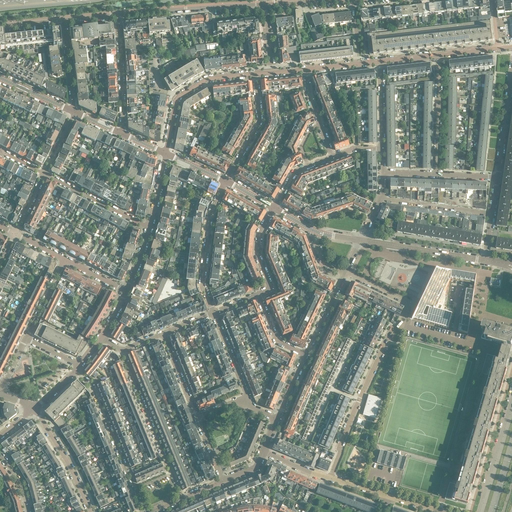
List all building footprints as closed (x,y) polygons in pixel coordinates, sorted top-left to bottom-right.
[(479,0),(480,8),(480,9),(489,8),(489,3),(488,3),(488,0),(479,0)] [(503,0),(495,0),(498,18),(506,17),(505,12),(503,0)] [(511,0),(503,0),(505,12),(511,11),(511,0)] [(295,11),(296,20),(296,24),(299,24),(298,22),(303,21),(303,19),(303,15),(302,15),(302,10),(301,10),(300,9),(298,9),(298,11),(297,11),(295,11)] [(208,14),(203,15),(203,23),(204,27),(211,26),(211,22),(210,15),(208,16),(208,14)] [(315,16),(311,18),(315,29),(322,26),(322,24),(319,17),(318,15),(317,15),(316,15),(315,15),(315,16)] [(322,16),(319,17),(322,24),(323,24),(323,25),(329,24),(328,15),(327,16),(326,15),(325,15),(324,16),(322,16)] [(194,16),(190,17),(191,20),(186,21),(189,28),(195,27),(194,16)] [(184,17),(179,18),(182,27),(183,27),(184,33),(189,31),(187,27),(184,17)] [(152,20),(148,20),(149,29),(149,34),(149,35),(152,35),(152,34),(159,33),(159,34),(160,34),(165,34),(165,33),(165,32),(169,32),(170,32),(169,22),(166,22),(165,18),(156,19),(152,19),(152,20)] [(174,18),(171,19),(170,19),(173,28),(174,32),(177,31),(178,34),(180,33),(174,18)] [(174,18),(180,33),(180,34),(182,33),(180,28),(182,27),(179,18),(174,18)] [(244,21),(245,29),(246,41),(248,41),(259,39),(259,34),(257,22),(254,22),(253,19),(244,20),(244,21)] [(244,21),(230,22),(231,31),(236,30),(236,33),(237,37),(241,36),(241,33),(241,30),(245,29),(244,21)] [(432,48),(435,48),(492,41),(491,32),(491,30),(490,21),(366,35),(364,35),(365,37),(365,41),(368,41),(369,49),(369,51),(370,55),(432,48)] [(216,23),(216,24),(217,32),(222,32),(223,41),(225,41),(225,38),(227,38),(227,34),(227,31),(231,31),(230,22),(216,23)] [(70,38),(69,38),(70,42),(71,41),(71,42),(71,43),(72,49),(71,49),(71,52),(72,52),(73,56),(72,57),(72,61),(73,61),(74,66),(84,64),(87,64),(86,50),(79,51),(79,49),(78,44),(75,43),(75,41),(78,41),(81,41),(80,41),(88,40),(94,40),(94,39),(98,38),(97,36),(114,34),(113,25),(111,24),(109,24),(109,23),(106,23),(106,25),(99,25),(99,24),(96,24),(96,26),(91,26),(91,25),(88,25),(88,27),(78,28),(77,26),(75,26),(75,28),(69,29),(70,38)] [(0,58),(1,58),(0,52),(0,49),(5,49),(6,53),(38,49),(38,48),(53,46),(61,46),(61,39),(60,29),(52,30),(52,31),(4,36),(3,31),(0,31),(0,58)] [(317,33),(312,35),(314,42),(326,38),(324,33),(318,35),(317,33)] [(135,39),(124,40),(125,52),(136,51),(140,50),(146,50),(146,44),(140,45),(139,41),(139,39),(135,39)] [(248,41),(249,55),(248,55),(248,58),(261,57),(261,53),(260,50),(259,42),(259,39),(248,41)] [(49,47),(50,58),(59,57),(57,47),(55,47),(49,47)] [(195,47),(189,49),(192,56),(198,55),(195,47)] [(184,58),(191,56),(189,50),(182,52),(184,58)] [(284,51),(279,52),(280,64),(291,63),(287,54),(287,53),(284,54),(284,51)] [(5,60),(0,60),(0,69),(46,91),(43,65),(39,64),(34,62),(34,63),(29,60),(29,61),(24,59),(23,59),(18,57),(18,58),(13,56),(8,54),(5,60)] [(236,54),(237,57),(238,68),(238,67),(245,66),(245,63),(246,63),(245,62),(245,56),(240,56),(240,54),(236,54)] [(261,61),(261,57),(248,58),(248,55),(247,55),(244,55),(245,56),(245,62),(246,63),(261,61)] [(204,62),(205,71),(206,72),(207,72),(208,71),(218,70),(219,70),(221,70),(222,70),(221,59),(220,59),(220,56),(209,57),(209,61),(205,61),(204,62)] [(59,57),(50,58),(51,68),(60,67),(59,57)] [(221,59),(222,70),(224,70),(224,69),(235,68),(236,69),(237,68),(238,68),(237,57),(220,59),(221,59)] [(197,60),(186,67),(193,79),(199,75),(204,72),(197,60)] [(84,64),(74,66),(75,75),(85,74),(84,64)] [(60,67),(51,68),(52,72),(52,73),(54,72),(54,75),(57,74),(57,77),(62,76),(61,67),(60,67)] [(186,67),(175,73),(182,85),(193,79),(186,67)] [(175,73),(164,80),(171,92),(182,85),(175,73)] [(85,74),(75,75),(76,85),(86,84),(85,74)] [(317,95),(318,95),(328,91),(326,86),(331,84),(327,74),(321,75),(317,77),(317,76),(316,76),(315,75),(312,76),(312,78),(316,89),(315,90),(317,95)] [(284,79),(283,79),(285,89),(289,89),(292,89),(292,88),(301,87),(301,82),(301,81),(302,80),(302,79),(301,78),(301,77),(300,77),(298,77),(286,79),(286,78),(284,78),(284,79)] [(262,91),(262,92),(263,97),(266,96),(266,91),(268,91),(285,89),(283,79),(281,79),(270,80),(268,80),(268,81),(265,81),(261,81),(261,82),(262,91)] [(49,83),(46,83),(46,91),(63,99),(65,95),(64,94),(66,90),(61,88),(61,89),(54,86),(55,85),(49,83)] [(229,85),(229,95),(246,94),(245,83),(244,83),(242,83),(231,85),(231,84),(229,85)] [(86,84),(76,85),(78,95),(77,95),(88,94),(88,93),(87,93),(86,84)] [(213,87),(212,87),(214,97),(229,95),(229,85),(228,85),(226,85),(215,87),(215,86),(213,86),(213,87)] [(207,89),(201,92),(205,98),(210,95),(207,89)] [(8,90),(3,100),(1,105),(2,106),(5,102),(8,104),(8,103),(13,92),(8,90)] [(323,110),(324,110),(333,107),(328,92),(328,91),(318,95),(317,96),(318,98),(319,98),(323,108),(322,108),(323,110)] [(13,92),(8,103),(6,108),(8,109),(10,105),(13,106),(14,105),(18,95),(13,92)] [(201,92),(196,95),(200,101),(205,98),(201,92)] [(153,100),(155,101),(159,101),(167,103),(167,101),(168,100),(168,99),(168,98),(166,97),(166,94),(161,93),(160,93),(159,96),(160,96),(160,97),(159,99),(153,98),(153,100)] [(300,96),(299,93),(296,94),(296,93),(294,94),(294,95),(292,96),(289,97),(296,113),(302,111),(302,110),(305,109),(305,108),(305,106),(304,106),(300,96)] [(88,94),(77,95),(78,102),(88,101),(88,100),(88,94)] [(18,95),(14,105),(13,106),(12,109),(17,111),(19,108),(24,97),(18,95)] [(196,95),(191,98),(195,104),(200,101),(196,95)] [(266,97),(265,98),(265,100),(266,100),(267,111),(266,111),(267,114),(277,113),(275,96),(266,97)] [(24,97),(19,108),(17,111),(21,113),(22,110),(24,111),(25,110),(29,100),(24,97)] [(191,98),(186,101),(190,107),(195,104),(191,98)] [(239,100),(241,117),(252,116),(251,113),(250,103),(250,102),(250,101),(250,100),(249,99),(248,99),(239,100)] [(29,100),(25,110),(30,113),(35,102),(29,100)] [(88,101),(78,102),(79,105),(79,106),(80,106),(86,109),(96,114),(97,112),(96,104),(95,103),(95,102),(92,100),(91,101),(91,102),(88,101),(88,100),(88,101)] [(183,104),(182,110),(189,111),(190,107),(186,101),(186,102),(184,103),(184,104),(183,104)] [(35,102),(30,113),(35,115),(36,113),(40,105),(35,102)] [(40,105),(36,113),(38,114),(36,120),(38,121),(41,115),(44,107),(40,105)] [(44,107),(41,115),(38,121),(40,122),(43,116),(45,117),(49,109),(44,107)] [(103,117),(107,109),(102,107),(98,115),(103,117)] [(340,123),(333,107),(324,110),(324,111),(323,111),(324,113),(325,113),(329,124),(328,124),(329,126),(330,127),(340,123)] [(49,109),(45,117),(47,118),(44,126),(46,126),(49,119),(53,111),(49,109)] [(108,120),(112,112),(107,109),(103,117),(108,120)] [(53,111),(49,119),(46,126),(48,128),(52,120),(54,121),(57,113),(53,111)] [(113,122),(117,114),(112,112),(108,120),(113,122)] [(57,113),(54,121),(56,122),(54,126),(56,127),(58,123),(62,115),(57,113)] [(266,126),(265,129),(273,134),(273,133),(273,134),(278,124),(280,124),(280,122),(278,122),(277,113),(267,114),(268,117),(269,122),(267,127),(266,126)] [(304,115),(302,117),(302,118),(310,122),(310,123),(313,122),(312,118),(311,118),(309,113),(306,114),(304,115)] [(62,115),(58,123),(56,127),(54,131),(59,133),(60,129),(58,128),(60,124),(63,125),(66,117),(62,115)] [(241,117),(235,129),(243,134),(244,134),(245,132),(250,122),(251,122),(252,120),(251,120),(252,119),(252,116),(241,117)] [(298,120),(292,132),(301,137),(305,130),(306,128),(307,124),(308,124),(308,125),(310,124),(310,123),(310,122),(302,118),(302,117),(300,116),(299,117),(298,117),(296,120),(298,120)] [(76,121),(72,129),(77,132),(78,128),(80,123),(76,121)] [(212,123),(206,123),(198,139),(203,142),(212,123)] [(334,140),(335,142),(346,138),(345,138),(340,123),(330,127),(329,127),(330,129),(331,129),(335,139),(334,140)] [(83,131),(82,133),(84,134),(83,137),(85,138),(87,135),(90,128),(86,126),(83,131)] [(288,126),(287,126),(283,127),(276,141),(277,142),(285,128),(287,129),(288,126)] [(90,128),(87,135),(83,143),(85,143),(87,138),(88,139),(89,136),(91,137),(94,130),(90,128)] [(43,131),(48,134),(56,138),(59,133),(50,129),(49,132),(44,130),(43,131)] [(72,129),(69,134),(76,137),(79,139),(80,137),(77,135),(78,134),(78,133),(77,133),(77,132),(72,129)] [(235,129),(226,144),(235,149),(235,148),(236,149),(237,147),(237,146),(242,137),(244,135),(243,135),(243,134),(235,129)] [(257,143),(265,148),(272,137),(271,137),(273,134),(265,129),(264,129),(263,131),(264,131),(258,141),(257,143)] [(94,130),(91,137),(94,138),(93,139),(91,142),(94,143),(96,140),(99,132),(94,130)] [(47,136),(46,138),(46,139),(47,139),(54,143),(56,138),(48,134),(43,131),(42,133),(47,136)] [(99,132),(96,140),(98,141),(94,149),(96,151),(100,142),(104,134),(99,132)] [(301,137),(292,132),(284,147),(291,151),(292,153),(296,152),(296,151),(297,151),(296,149),(295,149),(295,148),(297,145),(299,143),(298,143),(300,139),(302,137),(301,137)] [(7,136),(2,146),(6,148),(13,135),(11,134),(10,137),(7,136)] [(104,134),(100,142),(96,151),(98,152),(102,143),(104,144),(108,136),(104,134)] [(13,135),(6,148),(10,150),(14,143),(12,142),(15,137),(13,135)] [(108,136),(104,144),(103,148),(107,150),(109,146),(112,138),(108,136)] [(109,146),(107,150),(106,151),(109,152),(111,147),(113,148),(117,140),(112,138),(109,146)] [(335,150),(348,145),(348,144),(347,141),(346,138),(335,142),(332,143),(335,150)] [(14,143),(10,150),(14,152),(18,145),(21,140),(19,139),(17,142),(15,141),(14,143)] [(44,144),(52,147),(54,143),(47,139),(44,144)] [(67,139),(65,143),(72,147),(73,144),(79,147),(80,145),(74,142),(67,139)] [(183,151),(179,151),(189,155),(193,148),(197,140),(194,139),(190,147),(189,147),(186,146),(185,146),(184,150),(183,150),(183,151)] [(18,145),(14,152),(18,154),(23,145),(21,144),(23,141),(21,140),(18,145)] [(117,140),(113,148),(115,149),(113,153),(113,154),(115,155),(115,153),(117,150),(121,142),(117,140)] [(26,149),(22,157),(26,159),(30,151),(28,150),(32,143),(30,142),(27,147),(26,149)] [(122,152),(125,144),(121,142),(117,150),(114,156),(116,157),(120,151),(122,152)] [(65,143),(62,148),(70,152),(76,154),(77,153),(71,150),(72,147),(65,143)] [(235,149),(226,144),(225,143),(223,147),(221,151),(224,153),(224,152),(230,156),(233,152),(234,149),(235,149)] [(249,155),(248,157),(249,157),(248,158),(249,159),(257,163),(262,154),(264,151),(265,148),(257,143),(257,144),(256,144),(255,146),(250,155),(249,155)] [(43,153),(42,155),(47,158),(52,147),(44,144),(40,152),(43,153)] [(130,146),(125,144),(122,152),(120,156),(122,157),(120,161),(122,162),(126,154),(130,146)] [(23,145),(18,154),(22,157),(26,149),(27,147),(23,145)] [(30,151),(26,159),(30,161),(34,153),(36,150),(37,147),(35,146),(32,152),(30,151)] [(130,146),(126,154),(123,161),(125,161),(128,155),(130,156),(134,148),(130,146)] [(193,147),(189,155),(195,158),(199,150),(193,147)] [(62,148),(60,153),(67,157),(69,154),(73,156),(74,154),(70,152),(62,148)] [(134,148),(130,156),(129,160),(131,160),(128,166),(130,167),(131,165),(138,150),(134,148)] [(199,149),(199,150),(195,158),(196,159),(195,159),(197,160),(198,160),(208,164),(207,165),(209,165),(210,165),(214,156),(199,149)] [(140,151),(138,150),(131,165),(134,167),(137,160),(140,161),(143,152),(141,151),(140,151)] [(143,152),(140,161),(139,163),(144,165),(145,163),(146,161),(149,155),(148,155),(148,154),(146,153),(146,154),(143,152)] [(282,161),(280,165),(289,170),(292,166),(293,166),(294,166),(301,164),(300,162),(302,161),(301,158),(300,158),(298,153),(299,153),(299,152),(297,153),(296,152),(292,153),(292,155),(288,157),(284,159),(283,162),(282,161)] [(60,153),(58,157),(65,161),(69,163),(70,161),(66,159),(67,157),(60,153)] [(38,156),(34,163),(41,166),(43,166),(43,165),(47,158),(42,155),(41,157),(38,156)] [(149,155),(146,161),(145,163),(141,172),(146,175),(147,171),(149,167),(155,168),(157,159),(156,158),(155,157),(154,157),(149,155)] [(335,162),(334,162),(338,171),(338,172),(354,166),(350,157),(350,156),(349,155),(347,156),(347,157),(337,161),(337,160),(334,161),(335,162)] [(214,156),(210,165),(211,165),(210,166),(213,167),(213,166),(223,171),(222,171),(225,172),(226,171),(227,168),(228,168),(232,159),(227,156),(224,161),(214,156)] [(58,157),(56,162),(63,166),(64,164),(68,165),(69,163),(65,161),(58,157)] [(249,159),(246,165),(252,168),(252,169),(254,171),(255,170),(257,166),(256,166),(258,163),(257,163),(249,159)] [(6,160),(2,168),(0,172),(2,173),(4,169),(6,170),(11,162),(6,160)] [(319,168),(318,168),(322,177),(322,178),(338,172),(338,171),(334,162),(334,161),(331,162),(332,163),(321,167),(321,166),(319,167),(319,168)] [(11,162),(6,170),(8,171),(5,179),(7,180),(11,173),(15,164),(11,162)] [(56,162),(53,167),(65,173),(66,171),(62,168),(63,166),(56,162)] [(15,164),(11,173),(7,180),(9,181),(13,174),(15,175),(19,167),(15,164)] [(236,177),(235,178),(237,179),(238,178),(247,184),(249,185),(255,176),(245,171),(247,168),(242,165),(240,168),(239,168),(237,173),(235,176),(235,177),(236,177)] [(274,176),(272,180),(281,185),(281,184),(282,185),(283,183),(283,182),(285,178),(285,179),(286,177),(288,173),(290,171),(289,171),(289,170),(280,165),(274,175),(274,176)] [(169,175),(170,175),(177,178),(181,169),(173,166),(169,175)] [(19,167),(15,175),(17,177),(16,181),(17,181),(20,177),(24,169),(19,167)] [(53,167),(51,171),(52,172),(58,175),(60,173),(63,175),(64,172),(53,167)] [(130,167),(127,174),(126,177),(133,180),(132,182),(151,185),(152,185),(154,174),(147,171),(146,175),(141,172),(130,167)] [(77,175),(73,183),(77,185),(83,174),(83,173),(81,172),(83,169),(81,168),(80,170),(77,175)] [(303,174),(306,183),(307,183),(308,184),(317,180),(322,178),(322,177),(318,168),(316,168),(316,169),(305,173),(305,172),(303,173),(303,174)] [(24,169),(20,177),(17,182),(20,183),(20,181),(22,178),(24,179),(28,171),(24,169)] [(70,179),(69,181),(73,183),(77,175),(80,170),(78,169),(77,170),(74,169),(71,176),(69,179),(70,179)] [(181,169),(177,178),(178,179),(184,182),(186,183),(187,182),(190,175),(190,174),(181,169)] [(85,180),(81,187),(86,190),(90,182),(88,181),(93,171),(91,170),(88,174),(85,180)] [(511,171),(505,170),(503,184),(511,185),(511,171)] [(28,171),(24,179),(29,182),(33,174),(28,171)] [(83,174),(77,185),(81,187),(85,180),(88,174),(86,173),(85,176),(83,174)] [(33,174),(29,182),(34,184),(37,177),(37,175),(36,176),(33,174)] [(190,175),(187,182),(186,183),(196,187),(197,186),(201,178),(190,174),(190,175)] [(295,181),(290,190),(300,196),(306,186),(308,184),(307,183),(306,183),(303,174),(302,174),(300,174),(300,175),(299,175),(299,176),(298,176),(297,178),(298,178),(296,181),(295,181)] [(169,178),(168,181),(177,184),(178,179),(177,178),(170,175),(169,178)] [(94,184),(90,192),(94,194),(98,186),(100,183),(98,182),(101,177),(98,176),(94,184)] [(255,176),(249,185),(250,185),(250,186),(252,187),(261,192),(263,194),(264,193),(269,184),(255,176)] [(90,182),(86,190),(90,192),(94,184),(96,180),(97,178),(95,177),(92,183),(90,182)] [(201,178),(197,186),(196,187),(206,192),(207,191),(211,183),(201,178)] [(281,185),(272,180),(271,182),(276,185),(274,187),(269,184),(264,193),(264,194),(266,195),(270,197),(269,197),(272,199),(272,198),(273,199),(278,190),(281,185)] [(57,185),(47,181),(46,181),(44,185),(55,190),(57,185)] [(98,186),(94,194),(98,196),(102,188),(104,184),(101,182),(100,183),(98,186)] [(12,189),(21,194),(27,197),(29,193),(23,190),(21,189),(20,191),(13,188),(15,185),(11,183),(10,185),(9,187),(12,189)] [(21,189),(23,190),(29,193),(31,189),(25,185),(19,183),(18,185),(23,187),(21,189)] [(211,183),(207,191),(205,197),(211,199),(213,194),(217,186),(211,183)] [(473,183),(473,191),(472,208),(479,209),(480,191),(480,183),(473,183)] [(487,183),(480,183),(480,191),(479,209),(486,210),(486,199),(487,192),(488,192),(488,186),(487,186),(487,183)] [(102,188),(98,196),(102,198),(106,192),(108,187),(107,186),(105,185),(106,184),(104,184),(102,188)] [(110,194),(107,201),(111,203),(114,195),(113,194),(118,186),(115,184),(112,189),(110,194)] [(511,185),(503,184),(501,198),(511,199),(511,190),(511,185)] [(55,190),(44,185),(42,189),(52,194),(55,190)] [(106,192),(102,198),(107,201),(110,194),(112,189),(108,187),(106,192)] [(114,195),(111,203),(115,205),(119,197),(123,188),(121,187),(117,196),(114,195)] [(119,197),(115,205),(119,207),(123,200),(124,197),(122,196),(126,190),(123,188),(119,197)] [(18,195),(17,197),(21,199),(25,201),(27,197),(21,194),(11,189),(10,191),(18,195)] [(52,194),(42,189),(40,194),(50,199),(52,194)] [(60,198),(63,199),(60,205),(62,206),(65,200),(69,192),(64,190),(60,198)] [(6,191),(4,195),(4,196),(13,201),(15,196),(7,192),(6,191)] [(223,200),(222,200),(225,202),(236,208),(241,199),(242,198),(240,198),(230,192),(228,191),(227,191),(224,195),(225,195),(224,195),(225,196),(222,200),(223,200)] [(285,206),(287,207),(292,198),(291,197),(293,195),(292,194),(293,193),(290,191),(289,193),(282,204),(283,204),(282,205),(285,206)] [(69,192),(65,200),(62,206),(64,207),(67,201),(69,202),(73,194),(69,192)] [(123,200),(119,207),(124,210),(124,209),(127,201),(131,194),(129,193),(127,197),(126,196),(125,197),(124,197),(123,200)] [(50,199),(40,194),(38,198),(48,203),(50,199)] [(73,194),(69,202),(71,203),(71,204),(68,209),(70,210),(73,204),(77,197),(73,194)] [(350,196),(335,201),(338,211),(339,211),(341,210),(352,206),(356,197),(353,195),(352,197),(350,196)] [(15,196),(13,201),(16,202),(17,202),(19,203),(18,205),(22,208),(25,201),(21,199),(17,197),(15,196)] [(77,197),(73,204),(70,211),(72,212),(75,205),(78,206),(82,199),(77,197)] [(356,197),(352,206),(353,206),(353,207),(355,208),(355,207),(365,212),(367,214),(372,204),(370,203),(356,197)] [(48,203),(38,198),(36,203),(46,207),(48,203)] [(292,198),(287,207),(288,207),(288,208),(290,209),(290,208),(294,210),(293,211),(295,212),(296,212),(299,214),(301,215),(302,215),(302,216),(307,206),(307,205),(303,203),(302,203),(292,198)] [(501,198),(499,212),(509,213),(511,199),(501,198)] [(82,199),(78,206),(79,207),(76,214),(78,215),(82,209),(86,201),(82,199)] [(199,205),(207,209),(207,208),(209,204),(207,203),(204,201),(201,199),(199,205)] [(241,199),(236,208),(251,216),(256,207),(254,205),(253,206),(244,200),(242,199),(241,199)] [(86,201),(82,209),(78,215),(80,216),(84,210),(86,211),(90,203),(86,201)] [(124,209),(126,210),(126,211),(128,212),(128,211),(129,212),(129,211),(130,209),(131,206),(132,207),(133,204),(128,201),(127,201),(124,209)] [(335,201),(319,206),(322,216),(323,216),(325,216),(325,215),(336,212),(338,211),(335,201)] [(36,203),(34,207),(44,212),(46,207),(36,203)] [(90,203),(86,211),(88,212),(84,219),(86,221),(90,213),(94,205),(90,203)] [(5,210),(1,218),(5,220),(9,212),(11,208),(13,205),(11,204),(7,211),(5,210)] [(387,204),(385,208),(391,210),(390,211),(400,212),(401,205),(387,204)] [(94,205),(90,213),(86,221),(85,223),(87,224),(92,214),(94,215),(98,208),(94,205)] [(401,205),(400,212),(399,222),(413,224),(415,212),(424,213),(443,216),(442,222),(448,222),(449,217),(456,218),(456,220),(466,222),(466,219),(477,221),(476,231),(475,234),(482,235),(485,217),(401,205)] [(13,214),(9,222),(13,224),(14,223),(18,216),(19,213),(22,208),(18,206),(15,210),(13,214)] [(307,206),(302,216),(307,218),(309,219),(310,219),(311,220),(320,217),(320,218),(322,217),(322,216),(319,206),(312,209),(307,206)] [(34,207),(31,211),(42,216),(44,212),(34,207)] [(256,207),(251,216),(254,219),(255,219),(252,224),(257,227),(260,222),(265,213),(264,212),(262,210),(262,211),(261,210),(260,209),(259,209),(258,209),(259,208),(257,207),(256,208),(256,207)] [(383,207),(377,219),(385,222),(390,211),(391,210),(385,208),(383,207)] [(9,212),(5,220),(9,222),(13,214),(11,213),(13,209),(11,208),(9,212)] [(98,208),(94,215),(96,216),(93,223),(95,224),(98,217),(102,210),(98,208)] [(106,212),(102,210),(98,217),(95,224),(97,225),(100,218),(102,220),(106,212)] [(136,211),(135,216),(141,217),(140,218),(143,219),(144,217),(145,216),(145,215),(145,214),(145,212),(137,210),(136,211)] [(31,211),(29,216),(39,221),(42,216),(31,211)] [(218,213),(217,218),(225,219),(226,216),(225,216),(225,211),(221,211),(221,213),(220,213),(218,213)] [(106,212),(102,220),(103,220),(103,219),(105,220),(101,227),(103,228),(111,214),(106,212)] [(509,213),(499,212),(497,226),(507,227),(509,213)] [(161,216),(160,218),(168,220),(172,221),(173,219),(169,218),(170,215),(161,213),(160,216),(161,216)] [(115,216),(111,214),(107,221),(103,229),(105,230),(107,226),(109,227),(111,224),(115,216)] [(29,216),(27,220),(37,225),(39,221),(29,216)] [(115,216),(111,224),(109,227),(111,228),(110,232),(111,233),(115,226),(119,218),(115,216)] [(119,218),(115,226),(113,230),(115,231),(117,227),(119,228),(119,229),(123,221),(119,218)] [(274,218),(269,227),(267,229),(269,230),(271,231),(273,229),(273,230),(274,230),(279,221),(277,219),(275,218),(274,218)] [(388,219),(387,223),(387,227),(398,229),(399,223),(397,222),(397,221),(388,219)] [(27,220),(25,225),(35,230),(37,225),(27,220)] [(279,221),(274,230),(289,238),(294,229),(293,229),(293,228),(291,227),(288,225),(286,224),(282,222),(280,220),(280,221),(279,221)] [(413,224),(411,234),(418,235),(418,236),(421,236),(425,236),(427,226),(420,225),(421,220),(418,220),(417,225),(413,224)] [(123,221),(119,229),(124,231),(126,229),(125,228),(127,226),(128,225),(128,224),(127,223),(126,222),(125,223),(123,221)] [(398,229),(397,232),(404,233),(407,234),(407,233),(411,234),(413,224),(399,222),(399,223),(398,229)] [(157,229),(166,232),(167,226),(159,223),(158,226),(157,227),(157,228),(157,229)] [(243,229),(245,230),(254,233),(257,228),(256,227),(249,223),(247,226),(246,225),(243,229)] [(25,225),(23,228),(24,230),(34,235),(36,230),(35,230),(25,225)] [(427,226),(425,236),(432,238),(434,238),(439,239),(441,228),(440,228),(440,226),(436,225),(436,228),(427,226)] [(441,228),(439,239),(446,240),(448,241),(448,240),(453,241),(455,231),(455,228),(448,226),(448,230),(441,228)] [(289,238),(293,240),(293,241),(298,244),(299,248),(298,248),(299,248),(300,248),(308,245),(308,244),(308,243),(307,243),(304,236),(301,234),(301,233),(299,232),(299,231),(294,228),(294,229),(289,238)] [(455,231),(453,241),(460,242),(462,243),(462,242),(467,243),(469,230),(455,228),(455,231)] [(156,234),(164,237),(166,232),(157,229),(156,232),(155,233),(156,234)] [(245,230),(244,238),(253,239),(254,233),(245,230)] [(469,230),(467,243),(473,244),(473,245),(476,245),(481,246),(482,236),(482,235),(475,234),(476,231),(469,230)] [(48,242),(52,234),(47,231),(43,240),(48,242)] [(265,250),(265,252),(272,253),(276,252),(277,243),(278,237),(273,236),(271,236),(273,233),(270,232),(268,236),(267,236),(267,237),(266,239),(267,239),(266,250),(265,250)] [(52,245),(57,236),(52,234),(48,242),(52,245)] [(154,240),(163,243),(164,243),(165,237),(164,237),(156,234),(155,237),(154,238),(154,239),(154,240)] [(57,247),(62,239),(57,236),(52,245),(57,247)] [(511,246),(511,240),(498,238),(496,248),(503,249),(503,250),(506,250),(511,251),(511,246)] [(62,250),(66,241),(62,239),(57,247),(62,250)] [(153,240),(151,249),(159,253),(160,252),(160,253),(163,243),(154,240),(153,240)] [(66,241),(62,250),(67,252),(71,244),(66,241)] [(11,254),(8,260),(12,262),(14,260),(15,256),(17,253),(21,245),(17,243),(16,244),(13,250),(11,254)] [(71,244),(67,252),(72,255),(76,246),(71,244)] [(15,256),(20,259),(20,257),(22,255),(25,248),(21,245),(17,253),(15,256)] [(299,248),(298,248),(304,265),(314,261),(314,260),(313,258),(309,248),(310,248),(309,246),(308,246),(308,245),(300,248),(299,248)] [(76,246),(72,255),(77,257),(81,249),(76,246)] [(22,255),(20,257),(25,259),(26,257),(30,250),(25,248),(22,255)] [(86,251),(81,249),(77,257),(81,260),(86,251)] [(150,252),(150,254),(158,258),(159,253),(151,249),(150,252)] [(30,250),(26,257),(28,259),(26,262),(29,263),(31,260),(34,252),(30,250)] [(243,250),(242,258),(251,257),(252,251),(243,250)] [(91,254),(86,251),(81,260),(86,262),(91,254)] [(31,260),(29,263),(30,264),(31,265),(33,261),(35,262),(39,255),(34,252),(31,260)] [(265,252),(266,253),(265,254),(266,256),(267,259),(267,258),(271,269),(272,271),(282,267),(276,253),(276,252),(272,253),(265,252)] [(123,254),(122,258),(130,261),(130,260),(131,260),(131,259),(131,258),(132,256),(124,253),(123,254)] [(91,254),(86,262),(91,265),(96,257),(96,255),(94,254),(93,255),(91,254)] [(148,256),(147,259),(156,263),(158,258),(150,254),(149,256),(148,256)] [(39,255),(35,262),(37,263),(35,267),(38,268),(39,265),(39,264),(40,264),(43,257),(40,255),(39,255)] [(96,257),(91,265),(96,268),(101,259),(103,256),(100,255),(99,257),(96,255),(96,257)] [(39,265),(38,268),(40,269),(42,265),(44,267),(46,262),(47,261),(48,259),(43,257),(40,264),(39,264),(39,265)] [(251,257),(242,258),(246,265),(254,262),(251,257)] [(44,267),(42,270),(43,271),(45,271),(46,272),(45,274),(43,277),(43,278),(44,279),(45,275),(46,273),(51,265),(52,262),(48,260),(48,259),(47,261),(46,262),(44,267)] [(101,259),(96,268),(102,270),(107,260),(106,260),(106,262),(101,259)] [(147,259),(145,265),(154,269),(158,270),(160,268),(157,266),(158,264),(156,263),(147,259)] [(8,260),(5,264),(13,268),(19,271),(20,272),(21,270),(14,266),(15,263),(12,262),(8,260)] [(107,260),(102,270),(107,273),(111,265),(107,262),(108,261),(107,260)] [(314,261),(304,265),(310,280),(311,281),(311,282),(314,284),(319,275),(315,264),(315,263),(315,261),(314,261)] [(45,275),(44,279),(48,281),(51,275),(56,265),(56,264),(52,262),(51,265),(46,273),(45,275)] [(254,262),(246,265),(248,271),(256,267),(254,262)] [(5,264),(3,269),(11,272),(12,270),(18,273),(19,271),(13,268),(5,264)] [(111,265),(107,273),(112,276),(116,267),(116,266),(112,264),(111,265)] [(145,265),(143,270),(152,274),(154,275),(155,273),(152,272),(154,268),(154,269),(145,265)] [(116,267),(112,276),(117,278),(121,270),(116,267)] [(256,267),(248,271),(250,276),(258,273),(256,267)] [(282,267),(272,271),(273,272),(272,272),(273,274),(274,274),(278,284),(277,284),(278,286),(279,286),(289,282),(282,267)] [(70,271),(66,268),(61,278),(65,280),(70,271)] [(1,273),(9,277),(19,282),(21,278),(19,277),(17,276),(16,278),(10,275),(11,272),(3,269),(1,273)] [(452,272),(436,269),(422,300),(413,319),(448,329),(452,314),(436,310),(450,281),(451,280),(452,272)] [(121,270),(117,278),(121,280),(123,280),(126,273),(121,270)] [(143,270),(141,275),(150,279),(152,274),(143,270)] [(74,273),(70,271),(65,280),(70,283),(74,273)] [(1,273),(0,275),(0,278),(6,281),(8,279),(18,284),(19,282),(9,277),(1,273)] [(79,275),(74,273),(70,283),(74,285),(79,275)] [(258,273),(250,276),(252,281),(252,280),(253,281),(260,278),(258,273)] [(319,275),(314,284),(324,289),(324,288),(330,291),(334,282),(333,282),(334,281),(332,280),(331,281),(322,276),(322,275),(320,274),(319,275)] [(79,275),(74,285),(79,287),(83,278),(79,275)] [(141,275),(139,280),(147,284),(149,284),(151,279),(150,279),(141,275)] [(35,277),(34,280),(38,282),(40,282),(46,285),(48,281),(44,279),(43,278),(42,278),(40,277),(40,278),(39,279),(35,277)] [(154,305),(156,304),(167,279),(163,277),(152,302),(154,305)] [(83,278),(79,287),(83,289),(88,280),(83,278)] [(491,278),(490,286),(500,287),(501,280),(491,278)] [(186,279),(186,280),(188,280),(187,288),(188,292),(197,288),(197,285),(197,281),(195,280),(188,280),(186,279)] [(34,280),(33,281),(35,283),(37,284),(36,286),(40,288),(44,290),(46,285),(40,282),(38,282),(34,280)] [(88,280),(83,289),(87,292),(92,282),(88,280)] [(139,280),(137,285),(145,289),(147,284),(139,280)] [(220,281),(219,281),(210,280),(209,285),(212,285),(212,286),(212,288),(216,288),(216,287),(218,287),(218,284),(218,283),(220,283),(220,281)] [(87,292),(92,294),(97,285),(92,282),(87,292)] [(289,282),(279,286),(279,287),(280,289),(281,293),(282,294),(291,290),(288,283),(289,283),(289,282)] [(347,291),(345,295),(349,297),(347,301),(349,302),(351,298),(353,294),(355,289),(357,285),(351,282),(349,286),(349,287),(347,291)] [(410,283),(408,288),(418,293),(421,288),(410,283)] [(58,285),(56,289),(63,293),(73,298),(76,294),(60,286),(58,285)] [(101,287),(97,285),(92,294),(96,296),(101,287)] [(137,285),(135,290),(146,295),(147,293),(146,292),(147,290),(145,289),(137,285)] [(237,287),(237,288),(240,296),(241,296),(242,296),(243,295),(245,294),(244,293),(245,293),(243,287),(242,287),(242,286),(242,285),(237,287)] [(351,298),(352,298),(353,296),(366,302),(367,300),(371,292),(370,292),(368,291),(359,287),(360,287),(358,286),(357,286),(357,285),(355,289),(353,294),(351,298)] [(33,291),(34,291),(41,295),(44,290),(36,286),(35,289),(34,288),(33,290),(33,291)] [(197,288),(188,292),(190,296),(191,296),(191,297),(195,295),(196,295),(199,293),(197,288)] [(237,288),(232,290),(236,298),(238,297),(240,297),(240,296),(237,288)] [(56,289),(53,294),(60,298),(62,298),(63,296),(61,296),(63,293),(56,289)] [(116,295),(115,294),(108,291),(107,290),(105,295),(114,300),(116,295)] [(135,290),(133,294),(140,298),(141,296),(146,297),(146,295),(135,290)] [(232,290),(227,292),(231,300),(232,300),(233,300),(233,299),(236,298),(232,290)] [(281,293),(276,295),(278,300),(279,299),(279,300),(293,294),(291,290),(282,294),(281,293)] [(316,290),(308,306),(317,310),(318,310),(319,308),(323,298),(324,298),(325,296),(324,296),(325,295),(324,295),(324,294),(316,290)] [(32,293),(31,295),(39,299),(41,295),(34,291),(33,291),(32,293)] [(227,292),(222,294),(226,302),(228,301),(229,301),(230,301),(230,300),(231,300),(227,292)] [(366,302),(365,303),(367,304),(370,305),(371,304),(372,302),(375,295),(373,293),(371,292),(367,300),(366,302)] [(53,294),(51,299),(58,303),(59,300),(60,301),(62,298),(60,298),(53,294)] [(133,294),(131,299),(138,302),(144,305),(145,303),(142,302),(143,299),(140,298),(133,294)] [(201,302),(198,303),(201,312),(207,310),(200,294),(197,295),(199,299),(200,299),(201,302)] [(214,294),(212,295),(216,306),(221,304),(218,296),(217,296),(215,297),(214,295),(214,294)] [(222,294),(218,296),(221,304),(222,304),(223,303),(224,303),(226,302),(222,294)] [(28,299),(29,300),(37,304),(39,299),(31,295),(30,298),(29,297),(28,299)] [(111,304),(114,300),(105,295),(102,300),(111,304)] [(375,295),(372,302),(375,304),(373,307),(375,308),(380,296),(379,296),(378,295),(378,296),(375,295)] [(264,298),(267,305),(270,304),(270,303),(272,302),(270,297),(269,298),(268,297),(267,296),(265,297),(264,298)] [(380,296),(375,308),(376,308),(379,310),(380,308),(385,299),(382,298),(382,297),(381,297),(380,296)] [(25,304),(27,304),(35,308),(37,304),(29,300),(27,299),(25,298),(24,300),(26,301),(25,304)] [(51,299),(48,304),(57,308),(58,306),(57,305),(58,303),(51,299)] [(131,299),(129,303),(136,307),(139,308),(140,306),(141,306),(148,309),(148,307),(142,304),(138,302),(131,299)] [(270,303),(270,304),(270,307),(271,306),(275,316),(274,317),(275,319),(276,319),(286,315),(279,300),(279,299),(278,300),(272,302),(270,303)] [(380,308),(379,310),(384,312),(389,301),(388,300),(387,300),(385,299),(380,308)] [(109,309),(111,304),(102,300),(100,304),(109,309)] [(246,305),(249,314),(250,315),(254,313),(255,315),(256,317),(261,316),(255,301),(246,305)] [(340,306),(337,311),(347,316),(350,309),(352,310),(353,309),(359,312),(360,309),(352,305),(347,303),(346,302),(346,303),(343,301),(340,306)] [(389,301),(384,312),(385,312),(387,309),(390,311),(394,303),(391,302),(392,302),(391,301),(389,301)] [(129,303),(127,308),(135,312),(134,314),(139,316),(141,312),(137,311),(139,308),(136,307),(129,303)] [(198,304),(193,306),(197,314),(199,313),(201,313),(201,312),(198,303),(198,304)] [(394,303),(390,311),(393,312),(392,315),(393,316),(399,305),(397,304),(396,304),(394,303)] [(20,307),(25,309),(33,313),(35,308),(27,304),(25,308),(23,307),(24,306),(21,305),(20,307)] [(48,304),(46,309),(53,313),(55,310),(56,310),(57,308),(48,304)] [(106,314),(109,309),(100,304),(97,309),(106,314)] [(188,306),(189,308),(192,316),(193,316),(194,315),(195,315),(197,314),(193,306),(192,304),(188,306)] [(241,307),(244,316),(249,314),(246,305),(243,306),(241,307)] [(399,305),(393,316),(395,317),(395,316),(398,317),(403,308),(401,306),(399,305)] [(303,316),(301,321),(310,325),(311,325),(312,323),(311,323),(316,313),(317,313),(318,311),(317,311),(317,310),(308,306),(304,314),(300,312),(300,310),(298,310),(297,316),(300,316),(300,315),(303,316)] [(23,312),(22,314),(30,318),(33,313),(25,309),(20,307),(19,309),(22,310),(21,311),(23,312)] [(238,308),(236,310),(236,311),(238,316),(239,316),(239,318),(244,316),(241,307),(240,308),(240,307),(238,308)] [(127,308),(124,313),(132,318),(137,321),(138,318),(142,320),(143,318),(139,316),(134,314),(135,312),(127,308)] [(189,308),(184,310),(187,318),(189,317),(190,317),(191,317),(191,316),(192,316),(189,308)] [(46,309),(43,314),(51,318),(52,318),(53,316),(52,315),(53,313),(46,309)] [(106,314),(97,309),(95,313),(104,318),(106,314)] [(168,312),(170,316),(173,324),(174,324),(175,323),(178,322),(174,314),(173,310),(168,312)] [(184,310),(179,312),(182,320),(183,320),(185,319),(187,318),(184,310)] [(330,325),(330,326),(339,330),(346,316),(347,316),(337,311),(336,313),(331,323),(330,325)] [(179,312),(174,314),(178,322),(180,321),(182,321),(182,320),(179,312)] [(222,320),(222,321),(231,317),(229,313),(229,312),(220,316),(221,318),(221,319),(222,320)] [(104,318),(95,313),(92,317),(101,323),(104,318)] [(124,313),(121,318),(130,323),(132,324),(134,322),(131,320),(132,318),(124,313)] [(19,318),(20,318),(28,322),(30,318),(22,314),(21,316),(20,316),(19,318)] [(43,314),(41,319),(48,322),(50,320),(54,322),(55,320),(51,318),(43,314)] [(286,315),(276,319),(276,320),(277,322),(281,332),(282,334),(283,335),(291,331),(291,332),(292,330),(290,325),(286,315)] [(170,316),(165,318),(168,326),(170,325),(171,325),(172,325),(172,324),(173,324),(170,316)] [(251,320),(257,336),(267,332),(267,331),(266,329),(261,319),(262,319),(261,317),(260,317),(260,316),(261,316),(251,319),(251,320)] [(373,318),(373,320),(384,325),(385,322),(385,323),(386,321),(375,316),(374,318),(373,318)] [(101,323),(92,317),(90,322),(98,327),(101,323)] [(231,317),(222,321),(223,321),(222,322),(223,323),(224,325),(233,322),(231,317)] [(19,321),(18,323),(26,327),(28,322),(20,318),(19,318),(18,321),(19,321)] [(119,322),(126,326),(127,327),(130,323),(121,318),(119,322)] [(165,318),(160,320),(163,328),(164,328),(165,327),(166,327),(168,326),(165,318)] [(202,323),(202,324),(203,325),(202,325),(204,328),(213,325),(212,325),(210,320),(202,323)] [(384,325),(373,320),(371,322),(375,324),(374,326),(382,330),(383,329),(383,328),(383,327),(384,325)] [(155,321),(150,323),(154,332),(156,331),(159,330),(155,321)] [(294,335),(303,340),(304,340),(305,338),(304,337),(309,328),(310,328),(311,326),(310,325),(301,321),(294,335)] [(81,349),(79,348),(80,345),(84,347),(86,344),(87,344),(88,342),(79,336),(78,337),(76,341),(40,322),(39,324),(40,324),(37,329),(34,336),(38,338),(41,339),(42,338),(44,340),(44,341),(51,344),(55,346),(55,345),(58,346),(57,347),(65,351),(68,353),(68,352),(71,353),(71,354),(75,356),(77,352),(77,351),(79,352),(81,349)] [(98,327),(90,322),(87,326),(95,332),(98,327)] [(119,322),(116,327),(123,331),(125,327),(127,328),(126,329),(129,331),(130,329),(126,326),(119,322)] [(233,322),(224,325),(225,328),(226,330),(235,326),(233,322)] [(496,327),(484,324),(482,331),(483,332),(481,339),(492,342),(491,343),(501,346),(501,344),(511,348),(511,347),(511,331),(506,330),(507,325),(504,324),(504,325),(500,324),(500,323),(497,322),(496,327)] [(15,327),(15,328),(23,332),(26,327),(18,323),(16,326),(16,325),(15,327)] [(150,323),(145,325),(148,333),(149,334),(151,333),(153,332),(154,332),(150,323)] [(135,331),(135,332),(137,338),(143,336),(140,328),(139,325),(137,329),(136,329),(135,331)] [(140,327),(140,328),(143,336),(149,334),(148,333),(145,325),(140,327)] [(213,325),(204,328),(206,333),(214,330),(214,329),(214,327),(213,327),(212,325),(213,325)] [(370,325),(368,329),(379,335),(381,332),(382,331),(382,330),(374,326),(374,327),(370,325)] [(95,332),(87,326),(84,330),(92,336),(95,332)] [(235,326),(226,330),(226,331),(227,333),(228,335),(237,331),(235,326)] [(323,340),(323,341),(332,345),(335,340),(339,330),(330,326),(329,326),(328,328),(329,328),(324,338),(323,340)] [(460,326),(459,332),(467,334),(468,334),(469,327),(460,326)] [(14,330),(13,332),(21,336),(23,332),(15,328),(15,327),(14,330)] [(116,327),(113,332),(120,336),(124,338),(128,340),(129,338),(125,336),(121,334),(121,333),(123,331),(116,327)] [(196,327),(195,327),(193,328),(192,327),(191,328),(190,328),(190,329),(193,337),(197,336),(199,335),(198,333),(196,327)] [(187,330),(185,331),(185,332),(187,338),(188,337),(188,339),(189,339),(189,341),(192,340),(191,338),(193,337),(190,329),(189,329),(188,329),(187,330)] [(379,335),(368,329),(366,334),(369,335),(378,340),(378,338),(379,337),(378,336),(379,335)] [(92,336),(84,330),(81,335),(89,341),(92,336)] [(214,330),(206,333),(207,336),(206,336),(206,337),(206,339),(208,338),(216,335),(215,332),(216,332),(215,331),(215,330),(214,330)] [(237,331),(228,335),(229,337),(229,338),(229,339),(230,339),(230,340),(239,336),(237,331)] [(13,332),(11,337),(19,341),(21,336),(13,332)] [(120,336),(113,332),(111,335),(111,337),(117,340),(119,337),(121,338),(121,339),(123,340),(124,338),(120,336)] [(267,332),(257,336),(264,351),(264,352),(273,348),(272,348),(273,347),(272,345),(268,334),(267,332)] [(169,337),(171,342),(180,338),(183,337),(181,335),(179,336),(179,334),(178,335),(178,333),(169,337)] [(216,335),(208,338),(210,343),(218,339),(218,338),(218,337),(217,337),(216,335)] [(290,341),(290,342),(303,348),(306,341),(303,340),(294,335),(293,335),(291,339),(290,339),(289,341),(290,341)] [(365,336),(364,338),(375,344),(376,341),(377,341),(377,340),(378,340),(369,335),(368,338),(365,336)] [(180,338),(171,342),(172,342),(172,344),(173,346),(174,347),(182,343),(181,340),(183,339),(186,337),(186,336),(183,337),(180,338)] [(239,336),(230,340),(230,341),(231,342),(231,343),(232,344),(241,341),(239,336)] [(11,337),(9,341),(17,345),(19,341),(11,337)] [(364,338),(363,341),(366,343),(365,345),(373,349),(374,346),(375,344),(364,338)] [(210,343),(212,348),(220,344),(219,342),(220,342),(219,340),(218,340),(218,339),(210,343)] [(0,341),(0,342),(6,346),(14,350),(17,345),(9,341),(7,344),(5,343),(0,341)] [(159,341),(151,344),(152,346),(153,349),(161,345),(159,341)] [(241,341),(232,344),(233,347),(233,349),(234,349),(243,346),(241,341)] [(316,355),(316,356),(326,360),(325,359),(332,345),(323,341),(322,341),(321,343),(322,343),(317,353),(316,355)] [(5,349),(4,351),(12,355),(14,350),(6,346),(0,342),(0,345),(3,347),(3,348),(5,349)] [(182,343),(174,347),(173,348),(174,349),(175,349),(176,351),(184,348),(187,346),(186,345),(183,346),(182,343)] [(214,353),(222,349),(222,348),(222,347),(221,347),(220,344),(212,348),(214,353)] [(161,345),(153,349),(155,354),(163,351),(163,350),(163,349),(163,348),(162,348),(161,345)] [(487,355),(482,374),(488,376),(483,394),(480,404),(479,405),(479,406),(476,417),(471,435),(470,438),(467,448),(465,456),(462,467),(461,469),(456,484),(450,483),(445,499),(456,502),(457,501),(468,504),(471,494),(469,494),(470,492),(472,492),(474,486),(477,474),(480,463),(478,463),(479,460),(481,461),(483,455),(482,454),(489,432),(488,432),(488,429),(490,430),(492,423),(498,401),(497,400),(497,398),(499,399),(501,392),(507,370),(506,369),(506,367),(508,367),(510,362),(508,361),(510,355),(511,348),(503,345),(500,353),(499,358),(487,355)] [(243,346),(234,349),(234,350),(235,352),(236,354),(245,351),(243,346)] [(372,350),(363,346),(361,351),(370,355),(372,350)] [(109,351),(110,351),(104,347),(103,347),(100,351),(107,355),(108,357),(110,354),(108,353),(109,351)] [(184,348),(176,351),(176,354),(177,356),(186,353),(184,348)] [(264,352),(264,351),(263,352),(262,351),(259,353),(263,362),(268,364),(270,359),(270,358),(274,349),(273,348),(264,352)] [(222,349),(214,353),(216,358),(224,354),(223,352),(224,351),(223,350),(222,350),(222,349)] [(270,358),(270,359),(285,366),(285,365),(289,356),(274,349),(270,358)] [(0,354),(2,355),(10,359),(12,355),(4,351),(2,355),(0,354),(1,353),(0,352),(0,354)] [(107,355),(100,351),(97,355),(103,360),(105,357),(107,359),(108,357),(107,355)] [(127,354),(129,359),(137,356),(138,356),(137,353),(136,354),(135,351),(127,354)] [(163,351),(155,354),(157,359),(165,355),(164,353),(165,352),(164,351),(163,351)] [(245,351),(236,354),(237,356),(237,357),(237,358),(238,358),(238,359),(247,355),(245,351)] [(367,360),(370,355),(361,351),(359,356),(358,355),(357,356),(367,360)] [(186,353),(177,356),(178,357),(177,357),(178,359),(179,359),(179,361),(188,358),(186,353)] [(0,356),(1,357),(0,358),(0,360),(7,364),(10,359),(2,355),(0,354),(0,356)] [(224,354),(216,358),(218,362),(226,359),(226,358),(226,357),(225,356),(224,354)] [(247,355),(238,359),(238,360),(238,361),(239,361),(240,364),(249,360),(255,357),(254,355),(250,357),(249,354),(247,355)] [(289,356),(285,365),(285,366),(290,368),(291,365),(295,356),(290,354),(289,356)] [(97,355),(93,359),(101,365),(102,363),(102,362),(103,360),(97,355)] [(165,355),(157,359),(159,364),(167,360),(167,359),(167,357),(166,357),(165,355)] [(137,356),(129,359),(131,364),(139,361),(138,358),(139,358),(138,356),(137,356)] [(310,370),(309,371),(319,375),(319,374),(321,375),(322,372),(321,372),(326,360),(316,356),(315,358),(311,368),(310,368),(309,370),(310,370)] [(365,365),(367,360),(357,356),(355,360),(365,365)] [(249,360),(240,364),(241,366),(241,367),(241,368),(242,368),(253,364),(252,361),(256,360),(255,357),(249,360)] [(188,358),(179,361),(180,363),(180,364),(181,365),(181,366),(190,362),(188,358)] [(93,359),(90,363),(97,369),(97,368),(99,366),(99,367),(101,365),(93,359)] [(226,359),(218,362),(220,367),(228,364),(227,362),(228,361),(227,360),(226,359)] [(167,360),(159,364),(161,369),(169,365),(168,363),(169,362),(168,361),(167,360)] [(363,370),(365,365),(355,360),(353,365),(352,365),(363,370)] [(190,362),(181,366),(182,366),(181,367),(182,369),(183,369),(183,371),(192,367),(190,362)] [(90,363),(87,368),(93,373),(94,374),(95,372),(95,371),(97,369),(90,363)] [(112,366),(113,369),(114,371),(122,368),(120,363),(115,365),(112,366)] [(228,364),(220,367),(222,372),(230,368),(230,366),(229,366),(228,364)] [(253,364),(242,368),(242,369),(242,371),(243,371),(244,373),(252,370),(254,369),(255,369),(253,364)] [(142,365),(141,366),(133,369),(136,374),(143,371),(142,368),(143,368),(142,365)] [(169,365),(161,369),(163,373),(171,370),(171,369),(171,367),(170,367),(169,365)] [(360,375),(363,370),(352,365),(349,370),(360,375)] [(192,367),(183,371),(184,373),(184,374),(185,376),(194,372),(192,367)] [(93,373),(87,368),(84,371),(84,373),(89,377),(90,377),(91,375),(92,376),(94,374),(93,373)] [(122,368),(114,371),(114,373),(115,374),(115,373),(116,376),(124,373),(122,368)] [(230,368),(222,372),(224,377),(225,376),(226,377),(231,374),(232,373),(231,371),(232,371),(231,369),(230,369),(230,368)] [(279,368),(277,374),(285,378),(286,378),(288,372),(279,368)] [(252,370),(244,373),(245,376),(245,377),(246,378),(254,375),(253,371),(255,371),(254,369),(252,370)] [(171,370),(163,373),(165,378),(173,375),(172,372),(173,372),(172,370),(171,370)] [(358,380),(360,375),(349,370),(350,370),(348,375),(358,380)] [(143,371),(136,374),(138,379),(144,377),(145,376),(146,375),(145,373),(144,374),(143,371)] [(303,383),(302,385),(312,390),(317,380),(319,375),(309,371),(308,373),(304,383),(303,383)] [(194,372),(185,376),(186,376),(185,377),(186,378),(187,381),(196,377),(194,372)] [(124,373),(116,376),(118,379),(116,379),(117,381),(126,378),(124,373)] [(254,375),(246,378),(246,379),(246,381),(247,381),(248,383),(264,376),(264,374),(256,377),(254,375)] [(277,374),(275,380),(283,384),(284,381),(285,381),(285,379),(285,378),(277,374)] [(173,375),(165,378),(167,383),(175,379),(175,378),(175,377),(174,377),(173,375)] [(356,385),(358,380),(348,375),(346,380),(356,385)] [(144,377),(138,379),(139,384),(148,380),(146,376),(145,376),(144,377)] [(264,376),(248,383),(249,385),(248,386),(249,387),(250,387),(258,384),(257,381),(265,378),(264,376)] [(196,377),(187,381),(188,383),(189,385),(189,386),(198,382),(196,377)] [(126,378),(117,381),(118,384),(119,383),(121,386),(122,386),(128,383),(126,378)] [(175,379),(167,383),(169,388),(177,384),(176,382),(177,382),(176,380),(175,379)] [(85,391),(84,390),(85,389),(77,380),(73,383),(68,388),(63,393),(58,398),(52,404),(47,408),(45,410),(44,412),(54,422),(56,420),(57,419),(60,417),(59,416),(85,391)] [(97,384),(96,384),(97,387),(98,389),(102,388),(104,387),(106,386),(107,386),(107,385),(109,384),(109,383),(108,381),(107,380),(104,381),(100,383),(98,383),(97,384)] [(148,380),(139,384),(141,388),(150,385),(148,380)] [(275,380),(271,390),(279,394),(281,390),(280,389),(281,388),(281,389),(282,387),(281,386),(283,384),(275,380)] [(354,390),(356,385),(346,380),(347,381),(345,385),(344,385),(354,390)] [(198,382),(189,386),(190,386),(189,387),(190,388),(191,390),(200,387),(198,382)] [(227,385),(229,391),(238,388),(235,382),(227,385)] [(122,388),(121,389),(121,390),(122,391),(125,390),(130,388),(129,385),(128,383),(122,386),(123,388),(122,388)] [(102,388),(98,389),(99,389),(100,392),(100,394),(102,393),(106,391),(108,391),(110,390),(111,389),(111,388),(109,384),(107,385),(107,386),(106,386),(104,387),(102,388)] [(177,384),(169,388),(171,393),(179,389),(178,387),(179,387),(178,385),(177,384)] [(258,384),(250,387),(250,388),(250,389),(250,390),(251,390),(252,392),(260,389),(258,384)] [(150,385),(141,388),(143,393),(152,389),(150,385)] [(219,389),(221,395),(229,391),(227,385),(219,389)] [(296,400),(296,401),(305,405),(312,390),(302,385),(302,386),(301,388),(297,398),(296,398),(296,400)] [(354,390),(344,385),(341,390),(351,395),(354,390)] [(200,387),(191,390),(192,393),(193,395),(194,395),(195,395),(200,393),(200,392),(202,392),(200,387)] [(212,391),(212,392),(211,392),(213,398),(221,395),(219,389),(218,387),(215,389),(215,390),(212,391)] [(102,393),(100,394),(101,396),(102,398),(107,396),(110,395),(113,394),(112,392),(111,389),(110,390),(108,391),(106,391),(102,393)] [(152,389),(143,393),(145,398),(154,394),(152,389)] [(179,389),(171,393),(173,398),(181,394),(180,392),(180,391),(180,390),(179,390),(179,389)] [(260,389),(252,392),(253,395),(252,395),(253,397),(254,397),(260,395),(262,394),(260,389)] [(269,394),(266,401),(275,405),(276,400),(279,395),(279,394),(271,390),(270,391),(266,389),(265,392),(269,394)] [(107,396),(102,398),(103,400),(104,403),(105,402),(108,401),(112,400),(113,399),(115,399),(115,398),(115,397),(114,396),(114,395),(113,394),(110,395),(107,396)] [(154,394),(145,398),(147,402),(156,399),(154,394)] [(181,394),(173,398),(175,402),(183,399),(183,398),(183,396),(182,396),(181,394)] [(260,395),(254,397),(256,403),(264,406),(266,401),(262,399),(260,395)] [(347,404),(349,399),(339,395),(337,400),(347,404)] [(375,418),(381,398),(380,398),(375,397),(374,401),(370,400),(371,396),(369,395),(368,395),(368,402),(366,407),(365,407),(362,415),(363,415),(364,412),(370,414),(369,417),(373,418),(375,418)] [(206,398),(210,406),(212,405),(213,406),(214,405),(215,404),(212,396),(206,398)] [(105,402),(104,403),(105,406),(106,407),(110,406),(113,404),(116,403),(117,403),(116,400),(115,398),(115,399),(113,399),(112,400),(108,401),(105,402)] [(206,398),(201,400),(205,408),(206,408),(207,408),(207,407),(210,406),(206,398)] [(85,401),(86,404),(83,405),(83,406),(82,406),(82,405),(79,406),(80,409),(87,406),(94,404),(92,399),(85,401)] [(156,399),(147,402),(149,407),(158,403),(156,399)] [(183,399),(175,402),(173,403),(174,406),(172,407),(172,409),(177,407),(185,404),(184,401),(184,399),(183,399)] [(197,402),(196,402),(199,411),(205,408),(201,400),(197,401),(197,402)] [(345,409),(347,404),(337,400),(338,400),(336,405),(335,405),(345,409)] [(266,401),(264,406),(273,410),(275,405),(266,401)] [(289,416),(299,420),(305,405),(296,401),(295,401),(294,403),(295,403),(290,414),(289,416)] [(0,421),(3,424),(15,414),(17,413),(16,409),(14,408),(0,403),(0,421)] [(110,406),(106,407),(107,410),(108,412),(110,411),(111,411),(113,410),(115,409),(117,408),(119,408),(118,405),(117,403),(116,403),(113,404),(110,406)] [(158,403),(149,407),(151,412),(160,408),(158,403)] [(94,404),(87,406),(80,409),(81,412),(84,411),(83,410),(88,409),(89,411),(96,408),(94,404)] [(185,404),(177,407),(175,408),(176,410),(178,409),(179,412),(187,409),(185,404)] [(343,414),(345,409),(335,405),(333,410),(343,414)] [(84,418),(97,413),(96,408),(89,411),(90,413),(86,415),(86,414),(83,415),(84,418)] [(110,411),(108,412),(109,414),(110,417),(113,416),(113,415),(116,414),(117,414),(119,413),(121,412),(120,410),(119,408),(117,408),(115,409),(113,410),(111,411),(110,411)] [(160,408),(151,412),(153,416),(161,412),(160,408)] [(187,409),(179,412),(180,415),(178,415),(179,418),(181,417),(189,414),(187,409)] [(341,419),(343,414),(333,410),(331,415),(341,419)] [(113,416),(110,417),(110,418),(111,421),(112,421),(116,419),(120,418),(123,417),(122,415),(121,412),(119,413),(117,414),(116,414),(113,415),(113,416)] [(161,412),(153,416),(155,421),(163,417),(161,412)] [(92,418),(93,420),(99,417),(97,413),(84,418),(85,421),(87,420),(87,419),(88,419),(92,418)] [(307,413),(303,420),(308,422),(311,415),(307,413)] [(189,414),(181,417),(183,422),(191,419),(191,418),(190,416),(189,414)] [(339,424),(341,419),(331,415),(329,420),(339,424)] [(283,431),(283,432),(285,433),(288,435),(290,435),(292,436),(299,420),(289,416),(289,417),(288,419),(284,429),(283,429),(283,431)] [(65,423),(64,421),(62,420),(61,418),(60,417),(57,419),(56,420),(54,422),(55,424),(57,425),(58,426),(58,427),(59,428),(62,426),(63,425),(65,423)] [(93,420),(90,421),(92,426),(101,422),(99,417),(93,420)] [(116,419),(112,421),(113,424),(113,426),(116,425),(121,423),(124,422),(123,419),(123,417),(120,418),(116,419)] [(163,417),(155,421),(157,425),(165,422),(163,417)] [(254,421),(253,425),(261,428),(263,423),(252,418),(251,420),(254,421)] [(191,419),(183,422),(185,427),(193,423),(192,421),(192,419),(191,419)] [(337,429),(339,424),(329,420),(327,425),(337,429)] [(31,421),(27,424),(34,433),(34,434),(36,433),(35,432),(34,430),(37,427),(36,425),(35,426),(31,421)] [(103,427),(101,422),(92,426),(94,431),(96,429),(103,427)] [(116,425),(113,426),(114,429),(115,431),(117,430),(118,430),(123,427),(124,427),(125,427),(126,426),(126,424),(124,422),(121,423),(116,425)] [(165,422),(157,425),(158,430),(167,426),(165,422)] [(193,423),(185,427),(187,432),(195,428),(195,427),(195,426),(194,426),(193,423)] [(34,433),(27,424),(22,428),(23,428),(28,435),(30,432),(32,434),(34,433)] [(60,430),(63,435),(72,430),(71,428),(70,428),(68,425),(60,430)] [(253,425),(251,429),(259,433),(261,428),(253,425)] [(335,434),(337,429),(327,425),(325,430),(324,429),(335,434)] [(117,430),(115,431),(116,433),(117,435),(119,435),(125,432),(126,432),(128,431),(127,429),(126,426),(125,427),(124,427),(123,427),(118,430),(117,430)] [(167,426),(158,430),(160,435),(169,431),(167,426)] [(95,436),(105,431),(103,427),(96,429),(94,431),(93,431),(95,436)] [(28,434),(23,428),(18,432),(23,438),(25,436),(27,439),(30,437),(28,434)] [(251,429),(249,434),(257,438),(259,433),(251,429)] [(333,439),(335,434),(324,429),(322,434),(333,439)] [(66,440),(73,435),(74,435),(72,432),(73,431),(72,430),(63,435),(66,440)] [(119,435),(117,435),(118,437),(119,439),(119,440),(130,435),(129,433),(128,431),(126,432),(125,432),(119,435)] [(169,431),(160,435),(162,439),(171,436),(170,433),(169,431)] [(18,432),(14,435),(21,443),(22,445),(24,444),(23,442),(21,439),(23,438),(18,432)] [(189,436),(190,438),(191,441),(199,438),(199,437),(198,436),(197,433),(189,436)] [(36,437),(34,438),(34,439),(36,442),(34,443),(35,445),(38,443),(40,441),(44,439),(41,434),(36,437)] [(249,434),(247,439),(255,442),(257,438),(249,434)] [(333,439),(322,434),(319,439),(331,444),(333,439)] [(10,438),(13,442),(15,444),(17,443),(18,445),(21,443),(14,435),(10,438)] [(73,435),(66,440),(69,444),(79,438),(77,436),(75,437),(73,435)] [(130,435),(119,440),(120,442),(121,444),(132,440),(131,438),(130,435)] [(101,441),(98,443),(97,443),(97,442),(94,443),(95,446),(98,445),(99,445),(109,441),(107,436),(100,439),(101,441)] [(171,436),(162,439),(164,444),(173,440),(171,436)] [(10,438),(5,441),(12,450),(14,448),(12,446),(15,444),(13,442),(10,438)] [(79,438),(69,444),(72,449),(77,446),(79,445),(78,442),(80,441),(79,438)] [(199,438),(191,441),(190,442),(192,446),(193,446),(201,442),(200,441),(200,440),(200,439),(199,439),(199,438)] [(44,439),(40,441),(38,443),(35,445),(36,446),(38,445),(40,448),(42,447),(47,444),(44,439)] [(247,439),(245,444),(253,447),(255,442),(247,439)] [(276,450),(286,454),(288,456),(292,445),(292,446),(277,439),(273,449),(276,450)] [(319,439),(317,444),(324,447),(328,449),(331,444),(319,439)] [(132,440),(121,444),(122,447),(123,449),(126,447),(127,447),(128,447),(130,446),(131,446),(134,444),(133,442),(132,440)] [(173,440),(164,444),(166,448),(175,445),(173,440)] [(1,444),(4,449),(6,451),(9,449),(10,451),(12,450),(5,441),(1,444)] [(201,442),(193,446),(195,451),(203,447),(202,445),(201,442)] [(42,447),(40,448),(37,449),(39,452),(41,451),(43,453),(45,451),(49,448),(47,444),(42,447)] [(126,447),(123,449),(124,452),(125,454),(125,453),(127,453),(128,452),(131,451),(132,451),(136,449),(135,447),(134,444),(131,446),(130,446),(128,447),(127,447),(126,447)] [(245,444),(243,448),(251,452),(253,447),(245,444)] [(77,446),(72,449),(75,453),(84,447),(83,445),(80,446),(79,445),(77,446)] [(101,452),(102,452),(101,453),(100,452),(98,452),(99,455),(102,454),(112,450),(111,445),(104,448),(105,450),(101,452)] [(175,445),(166,448),(168,453),(177,449),(175,445)] [(292,445),(288,456),(291,457),(291,456),(301,460),(301,461),(303,462),(308,452),(292,445)] [(84,447),(75,453),(78,458),(83,455),(85,454),(83,452),(86,450),(84,447)] [(203,447),(195,451),(196,454),(193,455),(194,457),(197,456),(205,453),(204,450),(204,449),(203,448),(203,447)] [(45,451),(43,453),(44,455),(41,456),(43,459),(52,453),(49,448),(45,451)] [(243,448),(241,453),(249,456),(251,452),(243,448)] [(125,453),(125,454),(125,455),(126,457),(127,458),(128,458),(131,457),(133,456),(134,455),(135,455),(138,454),(137,451),(136,449),(132,451),(131,451),(128,452),(127,453),(125,453)] [(177,449),(168,453),(170,458),(179,454),(177,449)] [(112,450),(102,454),(99,455),(101,458),(103,457),(103,456),(107,455),(108,457),(114,454),(112,450)] [(308,452),(303,462),(307,463),(309,464),(308,466),(313,468),(318,456),(310,453),(311,450),(309,450),(308,452)] [(405,458),(380,451),(377,463),(402,470),(405,458)] [(13,455),(11,456),(14,461),(23,455),(22,453),(20,455),(18,452),(16,453),(13,455)] [(52,453),(43,459),(45,461),(47,460),(48,461),(55,457),(52,453)] [(83,455),(78,458),(77,458),(80,463),(90,458),(89,457),(87,458),(85,453),(85,454),(83,455)] [(205,453),(197,456),(194,457),(190,458),(191,460),(198,458),(199,461),(207,457),(206,455),(205,453)] [(241,453),(238,454),(241,462),(248,460),(249,456),(241,453)] [(109,460),(105,461),(104,461),(102,462),(103,464),(106,463),(116,459),(114,454),(108,457),(109,460)] [(128,458),(127,458),(127,460),(128,461),(128,463),(130,462),(133,461),(134,461),(136,460),(140,458),(139,456),(138,454),(135,455),(134,455),(133,456),(131,457),(128,458)] [(179,454),(170,458),(172,462),(180,459),(179,454)] [(226,455),(227,458),(230,466),(236,464),(233,456),(229,458),(227,454),(226,455)] [(238,454),(233,456),(236,464),(241,462),(238,454)] [(23,455),(14,461),(16,465),(17,466),(17,465),(24,461),(22,458),(24,457),(23,455)] [(55,457),(48,461),(48,462),(46,463),(47,466),(50,464),(51,466),(58,462),(55,457)] [(207,457),(199,461),(200,463),(196,466),(196,467),(201,465),(209,462),(208,460),(208,458),(207,458),(207,457)] [(90,458),(80,463),(82,468),(83,468),(88,466),(90,465),(88,461),(91,460),(90,458)] [(130,462),(128,463),(129,464),(130,466),(130,468),(131,468),(132,467),(135,466),(138,465),(140,464),(142,463),(141,461),(140,458),(136,460),(134,461),(133,461),(130,462)] [(321,469),(326,458),(325,460),(320,458),(316,467),(321,469)] [(321,469),(327,471),(331,460),(326,458),(321,469)] [(116,459),(106,463),(103,464),(104,467),(107,466),(111,464),(112,466),(118,464),(116,459)] [(180,459),(172,462),(173,467),(182,463),(180,459)] [(155,461),(156,464),(160,473),(164,471),(161,464),(160,464),(160,465),(159,463),(158,463),(157,460),(155,461)] [(277,464),(268,460),(266,465),(268,467),(274,470),(277,464)] [(24,461),(17,465),(20,470),(29,464),(28,462),(25,463),(24,461)] [(58,462),(51,466),(52,468),(50,470),(51,472),(54,471),(61,467),(58,462)] [(209,462),(201,465),(201,467),(203,470),(211,467),(211,466),(210,465),(209,462)] [(182,463),(173,467),(175,472),(184,468),(182,463)] [(29,464),(20,470),(23,475),(29,471),(28,469),(31,467),(29,464)] [(107,474),(110,472),(120,468),(118,464),(112,466),(113,469),(109,470),(108,471),(108,470),(106,471),(107,474)] [(146,465),(147,468),(151,477),(155,475),(152,468),(150,469),(149,467),(148,464),(146,465)] [(286,468),(277,464),(274,470),(275,470),(275,472),(277,473),(282,474),(283,473),(284,473),(285,470),(286,468)] [(88,466),(83,468),(85,473),(95,468),(93,466),(91,467),(90,465),(88,466)] [(136,467),(137,472),(141,481),(146,479),(143,472),(141,473),(140,471),(138,466),(136,467)] [(53,475),(53,476),(64,472),(61,467),(54,471),(55,473),(53,475)] [(211,467),(203,470),(204,473),(201,475),(202,476),(205,475),(213,472),(212,470),(212,469),(212,468),(211,468),(211,467)] [(268,467),(264,476),(270,481),(272,483),(275,481),(274,480),(277,473),(275,472),(275,470),(274,470),(268,467)] [(95,468),(85,473),(87,478),(92,475),(94,474),(93,472),(96,471),(95,468)] [(120,468),(110,472),(109,473),(107,474),(107,475),(108,477),(110,476),(110,475),(111,474),(111,475),(114,473),(115,476),(122,473),(120,468)] [(184,468),(175,472),(177,476),(186,472),(184,468)] [(281,479),(286,481),(287,479),(286,479),(289,472),(290,472),(285,470),(284,473),(281,479)] [(29,471),(23,475),(25,479),(35,474),(33,471),(31,473),(29,471)] [(286,479),(287,479),(286,481),(285,484),(286,485),(288,481),(291,483),(292,481),(296,474),(290,471),(290,472),(289,472),(286,479)] [(64,472),(53,476),(54,478),(57,477),(58,480),(60,479),(61,479),(66,477),(64,472)] [(186,472),(177,476),(179,481),(188,477),(186,472)] [(213,472),(205,475),(206,478),(203,479),(204,481),(207,480),(215,477),(213,472)] [(111,483),(114,482),(124,478),(122,473),(115,476),(116,478),(113,480),(112,480),(112,479),(110,480),(111,483)] [(35,474),(25,479),(28,484),(36,481),(34,478),(36,476),(35,474)] [(92,475),(87,478),(89,483),(99,478),(98,475),(95,476),(94,474),(92,475)] [(296,474),(292,481),(291,483),(290,486),(292,487),(293,484),(294,482),(298,484),(301,476),(296,474)] [(8,475),(0,478),(0,480),(2,480),(3,483),(10,480),(8,475)] [(260,475),(257,476),(261,484),(263,483),(264,486),(271,483),(270,481),(264,476),(265,476),(262,478),(260,475)] [(257,476),(253,478),(256,486),(261,484),(257,476)] [(301,476),(298,484),(303,486),(306,479),(301,476)] [(61,479),(58,480),(59,483),(57,484),(58,487),(68,482),(66,477),(61,479)] [(188,477),(179,481),(181,486),(190,482),(188,477)] [(99,478),(89,483),(91,488),(97,485),(99,484),(98,482),(101,481),(99,478)] [(253,478),(248,480),(251,488),(256,486),(253,478)] [(306,479),(303,486),(302,488),(304,489),(307,490),(308,490),(308,488),(312,481),(306,479)] [(10,480),(3,483),(5,487),(3,488),(3,489),(6,488),(12,485),(10,480)] [(248,480),(243,482),(246,490),(251,488),(248,480)] [(36,481),(28,484),(30,489),(40,486),(39,483),(36,484),(36,481)] [(312,481),(308,488),(314,491),(317,483),(312,481)] [(68,482),(58,487),(59,489),(62,488),(63,490),(70,487),(68,482)] [(116,489),(117,491),(127,487),(126,482),(119,485),(120,487),(116,489)] [(190,482),(181,486),(183,490),(192,487),(190,482)] [(243,482),(238,484),(241,492),(246,490),(243,482)] [(97,485),(91,488),(94,493),(104,488),(102,485),(100,486),(99,484),(97,485)] [(238,484),(233,486),(236,494),(241,492),(238,484)] [(316,493),(323,496),(327,487),(320,484),(316,493)] [(12,485),(6,488),(8,492),(5,493),(6,495),(15,491),(12,485)] [(233,486),(228,488),(231,496),(236,494),(233,486)] [(70,487),(63,490),(64,492),(61,494),(62,496),(72,492),(70,487)] [(127,487),(117,491),(115,492),(116,495),(118,494),(117,494),(118,493),(122,492),(123,494),(129,491),(127,487)] [(327,487),(323,496),(330,499),(334,490),(327,487)] [(104,488),(94,493),(96,497),(102,495),(103,494),(102,492),(105,491),(104,488)] [(228,488),(223,490),(226,498),(231,496),(228,488)] [(223,490),(217,492),(221,500),(226,498),(223,490)] [(334,490),(330,499),(337,501),(341,492),(334,490)] [(15,491),(6,495),(6,496),(9,495),(10,499),(17,496),(15,491)] [(120,498),(120,499),(119,498),(117,499),(118,501),(121,500),(131,496),(129,491),(123,494),(124,497),(120,498)] [(72,492),(62,496),(64,499),(66,498),(67,500),(75,496),(72,492)] [(217,492),(212,494),(216,503),(221,500),(217,492)] [(341,492),(337,501),(345,504),(348,495),(341,492)] [(102,495),(96,497),(95,498),(98,503),(107,498),(106,497),(105,497),(104,493),(103,494),(102,495)] [(212,494),(207,496),(211,505),(216,503),(212,494)] [(348,495),(345,504),(352,507),(355,498),(348,495)] [(10,503),(10,504),(19,501),(17,496),(10,499),(12,502),(10,503)] [(66,504),(67,506),(77,502),(75,496),(67,500),(69,503),(66,504)] [(131,496),(121,500),(118,502),(119,504),(122,503),(121,503),(122,502),(122,503),(126,501),(127,503),(133,501),(131,496)] [(207,496),(202,499),(205,505),(206,507),(211,505),(207,496)] [(107,498),(98,503),(100,508),(106,505),(109,504),(107,500),(108,500),(107,498)] [(355,498),(352,507),(359,509),(362,501),(355,498)] [(124,507),(125,510),(135,505),(133,501),(127,503),(128,506),(124,507)] [(198,501),(193,503),(196,509),(198,508),(199,511),(202,510),(198,501)] [(362,501),(359,509),(366,511),(369,503),(362,501)] [(77,502),(67,506),(68,508),(70,507),(72,510),(75,509),(80,506),(77,502)] [(369,503),(366,511),(374,511),(376,506),(369,503)]
